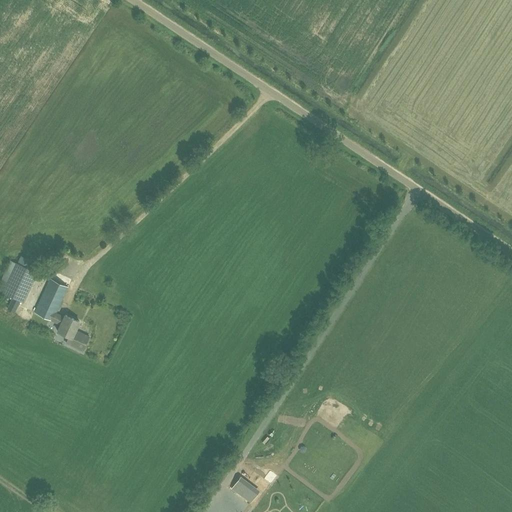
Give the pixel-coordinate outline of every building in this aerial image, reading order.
[(21,256),(18,263),(25,266),(29,259),(21,256)] [(24,302),(38,272),(25,266),(18,263),(16,262),(3,292),(13,296),(21,300),(24,302)] [(83,350),(90,337),(75,330),(80,321),(66,315),(64,319),(55,315),(68,287),(50,279),(35,313),(61,325),(58,331),(69,336),(66,342),(83,350)] [(21,300),(13,296),(7,309),(15,312),(21,300)] [(232,488),(242,495),(249,485),(239,478),(232,488)]
